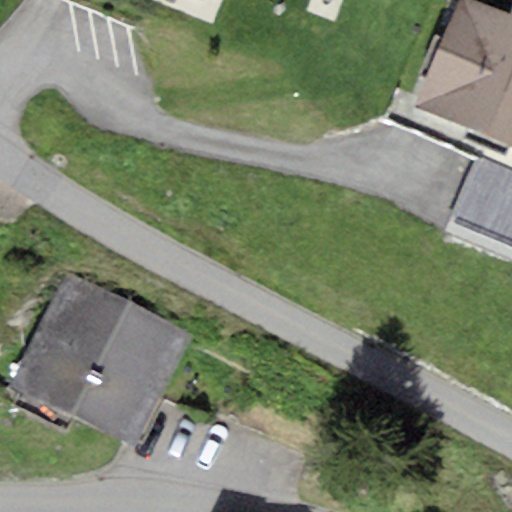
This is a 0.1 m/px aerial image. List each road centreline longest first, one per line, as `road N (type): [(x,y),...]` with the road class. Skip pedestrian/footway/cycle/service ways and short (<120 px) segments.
road 1 (residential): [(511,440),(285,326),(47,192),(0,155)]
road 2 (residential): [(0,67),(44,39),(118,96),(191,137),(428,175)]
road 3 (residential): [(268,511),(242,504),(0,501)]
